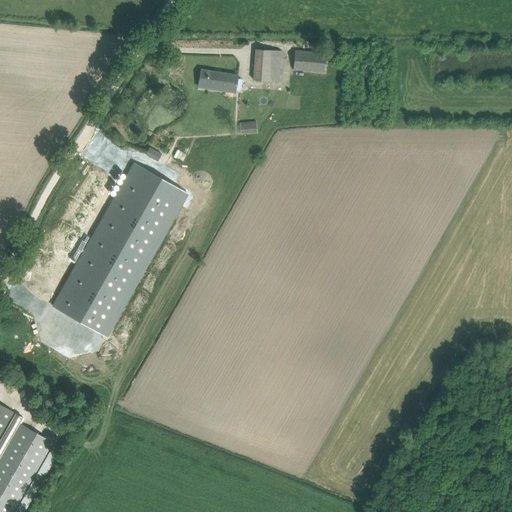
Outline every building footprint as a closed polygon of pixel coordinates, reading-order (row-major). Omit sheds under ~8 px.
[(254,80),(279,82),(281,50),(256,49),(254,80)] [(293,69),(325,72),(326,53),(295,50),(293,69)] [(201,69),(198,84),(214,87),(214,89),(235,93),(238,75),(201,69)] [(239,121),(240,132),(257,131),(256,119),(239,121)] [(145,153),(157,160),(161,153),(149,146),(145,153)] [(128,172),(119,167),(45,297),(98,327),(172,197),(181,202),(188,190),(135,160),(128,172)] [(0,511),(23,511),(62,447),(53,442),(21,423),(0,459),(0,438),(15,412),(0,403),(0,511)]
